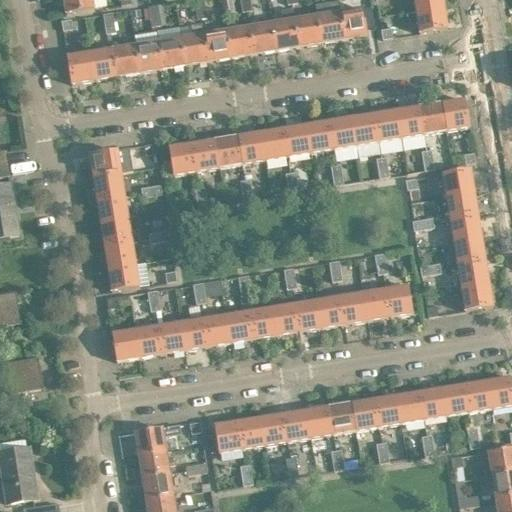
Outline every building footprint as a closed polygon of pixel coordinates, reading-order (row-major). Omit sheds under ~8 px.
[(64,0),(67,16),(95,11),(93,0),(64,0)] [(205,0),(199,0),(195,1),(197,11),(207,9),(205,0)] [(233,0),(221,0),(224,15),(235,13),(233,0)] [(443,0),(414,0),(416,12),(444,7),(443,0)] [(244,13),(254,12),(252,2),(242,3),(244,13)] [(346,41),(341,13),(339,2),(317,6),(319,17),(324,45),(346,41)] [(159,7),(149,8),(151,18),(160,17),(159,7)] [(420,35),(448,31),(444,7),(416,12),(420,35)] [(372,8),(363,9),(367,29),(375,28),(372,8)] [(198,21),(208,19),(207,9),(197,11),(198,21)] [(367,29),(363,9),(341,13),(346,41),(368,37),(367,29)] [(301,48),(297,20),(295,10),(282,12),(283,22),(274,24),(279,52),(301,48)] [(113,14),(103,16),(105,26),(115,24),(113,14)] [(152,28),(162,27),(160,17),(151,18),(152,28)] [(324,45),(319,17),(297,20),(301,48),(324,45)] [(73,31),(72,21),(62,23),(63,32),(73,31)] [(204,23),(191,26),(193,37),(182,39),(187,67),(210,63),(206,35),(204,23)] [(106,36),(116,34),(115,24),(105,26),(106,36)] [(279,52),(274,24),(251,28),(256,56),(279,52)] [(229,31),(233,60),(256,56),(251,28),(229,31)] [(383,41),(393,40),(391,30),(381,31),(383,41)] [(233,60),(229,31),(206,35),(210,63),(233,60)] [(187,67),(182,39),(160,43),(164,71),(187,67)] [(164,71),(160,43),(137,46),(141,75),(164,71)] [(114,50),(118,78),(141,75),(137,46),(114,50)] [(118,78),(114,50),(91,54),(96,82),(118,78)] [(67,58),(72,86),(96,82),(91,54),(67,58)] [(470,129),(466,101),(442,105),(447,133),(470,129)] [(420,108),(424,136),(447,133),(442,105),(420,108)] [(397,112),(402,140),(424,136),(420,108),(397,112)] [(374,116),(379,144),(402,140),(397,112),(374,116)] [(352,119),(356,147),(379,144),(374,116),(352,119)] [(329,123),(333,151),(356,147),(352,119),(329,123)] [(306,127),(311,155),(333,151),(329,123),(306,127)] [(311,155),(306,127),(283,130),(288,158),(311,155)] [(288,158),(283,130),(261,134),(265,162),(288,158)] [(265,162),(261,134),(238,138),(243,166),(265,162)] [(243,166),(238,138),(215,141),(220,170),(243,166)] [(220,170),(215,141),(193,145),(197,173),(220,170)] [(145,147),(146,156),(156,155),(154,145),(145,147)] [(169,149),(174,177),(197,173),(193,145),(169,149)] [(118,151),(89,156),(93,179),(122,174),(118,151)] [(432,151),(422,153),(424,163),(433,161),(432,151)] [(465,156),(466,166),(476,164),(474,154),(465,156)] [(386,159),(377,160),(378,170),(388,168),(386,159)] [(425,172),(435,171),(433,161),(424,163),(425,172)] [(0,166),(0,178),(9,177),(7,165),(0,166)] [(341,166),(331,168),(333,177),(342,176),(341,166)] [(380,180),(389,178),(388,168),(378,170),(380,180)] [(471,171),(444,175),(447,199),(475,194),(471,171)] [(97,202),(125,197),(122,174),(93,179),(97,202)] [(295,174),(286,175),(287,185),(297,183),(295,174)] [(334,187),(344,186),(342,176),(333,177),(334,187)] [(406,181),(408,191),(418,189),(416,180),(406,181)] [(250,181),(240,182),(242,192),(252,191),(250,181)] [(289,195),(299,193),(297,183),(287,185),(289,195)] [(0,239),(19,236),(10,185),(0,186),(0,239)] [(163,196),(161,186),(151,188),(153,198),(163,196)] [(142,189),(143,199),(153,198),(151,188),(142,189)] [(205,188),(195,190),(197,200),(206,198),(205,188)] [(244,202),(253,201),(252,191),(242,192),(244,202)] [(451,221),(479,217),(475,194),(447,199),(451,221)] [(101,224),(129,220),(125,197),(97,202),(101,224)] [(198,209),(208,208),(206,198),(197,200),(198,209)] [(455,244),(482,240),(479,217),(451,221),(455,244)] [(435,229),(433,219),(423,221),(425,231),(435,229)] [(129,220),(101,224),(104,247),(133,242),(129,220)] [(413,222),(414,232),(425,231),(423,221),(413,222)] [(170,241),(169,231),(159,233),(160,243),(170,241)] [(149,235),(151,245),(160,243),(159,233),(149,235)] [(482,240),(455,244),(458,267),(486,262),(482,240)] [(133,242),(104,247),(108,270),(136,265),(133,242)] [(385,255),(375,257),(376,267),(387,265),(385,255)] [(340,262),(329,264),(331,274),(341,272),(340,262)] [(486,262),(458,267),(462,289),(490,285),(486,262)] [(112,293),(140,288),(136,265),(108,270),(112,293)] [(378,276),(389,275),(387,265),(376,267),(378,276)] [(442,275),(441,265),(430,266),(432,276),(442,275)] [(420,268),(422,278),(432,276),(430,266),(420,268)] [(294,270),(284,271),(286,281),(296,280),(294,270)] [(165,273),(167,283),(177,281),(176,272),(165,273)] [(333,284),(343,282),(341,272),(331,274),(333,284)] [(249,277),(239,279),(240,289),(251,287),(249,277)] [(287,291),(298,289),(296,280),(286,281),(287,291)] [(203,284),(193,286),(195,296),(205,294),(203,284)] [(466,312),(493,308),(490,285),(462,289),(466,312)] [(242,298),(252,297),(251,287),(240,289),(242,298)] [(413,315),(409,287),(386,291),(390,319),(413,315)] [(363,295),(368,323),(390,319),(386,291),(363,295)] [(158,292),(148,293),(149,303),(160,302),(158,292)] [(15,293),(0,295),(0,328),(21,325),(15,293)] [(27,294),(18,295),(19,304),(28,303),(27,294)] [(196,306),(207,304),(205,294),(195,296),(196,306)] [(340,298),(345,327),(368,323),(363,295),(340,298)] [(318,302),(322,330),(345,327),(340,298),(318,302)] [(117,309),(116,299),(106,301),(108,311),(117,309)] [(151,313),(161,311),(160,302),(149,303),(151,313)] [(295,306),(299,334),(322,330),(318,302),(295,306)] [(272,309),(277,338),(299,334),(295,306),(272,309)] [(427,308),(429,318),(439,317),(437,307),(427,308)] [(277,338),(272,309),(249,313),(254,341),(277,338)] [(254,341),(249,313),(227,317),(231,345),(254,341)] [(231,345),(227,317),(204,321),(209,349),(231,345)] [(209,349),(204,321),(181,324),(186,353),(209,349)] [(186,353),(181,324),(159,328),(163,356),(186,353)] [(163,356),(159,328),(136,332),(141,360),(163,356)] [(113,335),(117,364),(141,360),(136,332),(113,335)] [(8,364),(7,364),(13,396),(13,395),(43,390),(43,391),(44,391),(39,359),(38,359),(38,360),(8,365),(8,364)] [(511,406),(511,385),(511,379),(488,383),(492,410),(511,406)] [(465,386),(470,414),(492,410),(488,383),(465,386)] [(443,390),(447,418),(470,414),(465,386),(443,390)] [(420,394),(424,421),(447,418),(443,390),(420,394)] [(397,397),(402,425),(424,421),(420,394),(397,397)] [(374,401),(379,429),(402,425),(397,397),(374,401)] [(352,405),(356,432),(379,429),(374,401),(352,405)] [(356,432),(352,405),(329,408),(334,436),(356,432)] [(334,436),(329,408),(306,412),(311,440),(334,436)] [(311,440),(306,412),(284,416),(288,444),(311,440)] [(288,444),(284,416),(261,419),(265,447),(288,444)] [(265,447),(261,419),(238,423),(243,451),(265,447)] [(215,427),(220,455),(243,451),(238,423),(215,427)] [(199,424),(189,425),(191,435),(201,433),(199,424)] [(165,439),(181,436),(180,427),(135,434),(139,457),(167,453),(165,439)] [(477,428),(467,430),(469,440),(479,439),(477,428)] [(432,436),(422,438),(424,448),(434,446),(432,436)] [(470,450),(480,449),(479,439),(469,440),(470,450)] [(387,444),(377,446),(378,455),(388,454),(387,444)] [(425,458),(435,456),(434,446),(424,448),(425,458)] [(29,449),(0,453),(0,463),(7,505),(37,500),(29,449)] [(511,449),(488,454),(492,477),(511,473),(511,449)] [(341,451),(331,453),(333,463),(343,461),(341,451)] [(143,480),(171,475),(167,453),(139,457),(143,480)] [(380,465),(390,464),(388,454),(378,455),(379,463),(380,465)] [(296,458),(286,460),(288,470),(298,468),(296,458)] [(463,468),(461,458),(451,460),(453,470),(454,469),(456,483),(466,481),(464,468),(463,468)] [(334,472),(345,471),(343,461),(333,463),(334,472)] [(208,474),(206,464),(196,466),(198,476),(208,474)] [(187,468),(188,478),(198,476),(196,466),(187,468)] [(251,466),(241,467),(242,477),(252,476),(251,466)] [(289,480),(299,478),(298,468),(288,470),(289,480)] [(496,500),(511,496),(511,473),(492,477),(496,500)] [(146,503),(174,498),(171,475),(143,480),(146,503)] [(244,487),(254,486),(252,476),(242,477),(244,487)] [(497,511),(511,511),(511,496),(496,500),(497,511)] [(479,507),(478,497),(468,499),(469,509),(479,507)] [(176,511),(174,498),(146,503),(147,511),(176,511)] [(469,509),(468,499),(458,500),(459,510),(469,509)]
